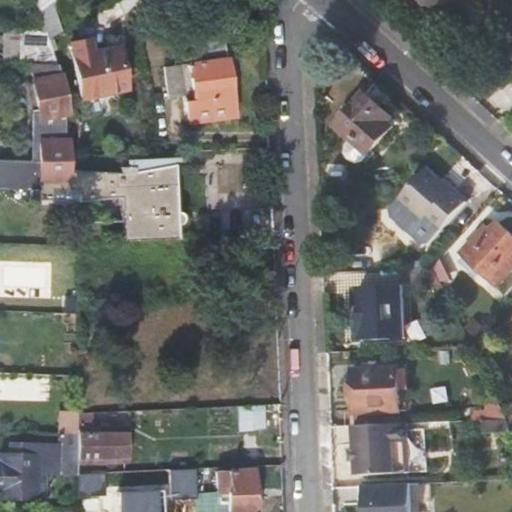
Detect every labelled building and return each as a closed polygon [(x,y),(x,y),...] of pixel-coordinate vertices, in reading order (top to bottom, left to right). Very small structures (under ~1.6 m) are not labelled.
[(54,0),(32,0),(37,13),(52,2),(55,0),(54,0)] [(52,2),(37,13),(42,27),(46,38),(61,30),(52,2)] [(46,38),(42,27),(19,34),(18,64),(29,64),(55,65),(46,38)] [(18,33),(2,32),(1,62),(17,63),(18,33)] [(116,47),(91,52),(88,38),(67,41),(77,98),(123,90),(116,47)] [(221,41),(193,45),(195,62),(162,67),(167,99),(180,97),(184,122),(232,116),(221,41)] [(175,164),(173,164),(145,173),(145,179),(134,178),(134,171),(119,170),(67,169),(67,138),(62,137),(63,116),(66,116),(55,65),(29,64),(38,108),(29,108),(27,159),(0,158),(0,188),(54,190),(55,185),(96,186),(120,194),(121,239),(177,237),(177,223),(179,223),(183,220),(184,216),(183,213),(180,210),(176,208),(175,164)] [(367,93),(337,126),(352,139),(368,153),(371,156),(395,129),(393,126),(398,120),(367,93)] [(368,153),(352,139),(346,145),(345,153),(348,159),(354,162),(362,160),(368,153)] [(119,163),(119,170),(134,171),(134,178),(145,179),(145,173),(173,164),(119,163)] [(468,203),(429,169),(400,202),(424,223),(427,220),(442,233),(468,203)] [(511,231),(500,221),(494,227),(490,223),(463,252),(500,286),(511,273),(511,231)] [(454,277),(445,256),(436,267),(443,282),(454,277)] [(414,285),(444,284),(443,282),(436,267),(413,268),(414,285)] [(361,303),(362,322),(363,339),(410,337),(409,315),(386,316),(385,286),(361,287),(361,303)] [(354,322),(362,322),(361,303),(353,303),(354,322)] [(475,317),(466,327),(475,337),(485,327),(475,317)] [(356,368),(358,425),(403,424),(401,367),(356,368)] [(498,399),(486,400),(487,420),(507,419),(498,399)] [(264,405),(237,406),(238,428),(265,427),(264,405)] [(63,413),(63,436),(75,436),(75,413),(63,413)] [(360,476),(412,474),(410,423),(403,424),(358,425),(360,476)] [(123,461),(123,429),(86,431),(87,462),(123,461)] [(0,499),(38,501),(39,474),(46,475),(74,476),(74,473),(75,436),(63,436),(63,447),(12,446),(12,455),(1,455),(1,461),(0,460),(0,499)] [(212,471),(213,502),(226,501),(226,511),(252,511),(250,469),(212,471)] [(413,511),(412,484),(365,486),(365,511),(413,511)]
